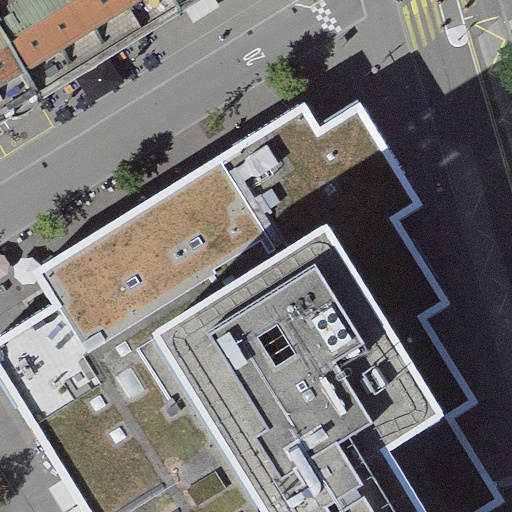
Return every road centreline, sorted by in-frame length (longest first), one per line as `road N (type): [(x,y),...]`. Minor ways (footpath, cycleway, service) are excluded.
road 1 (residential): [(349,0),(0,216)]
road 2 (secondary): [(447,0),(511,222)]
